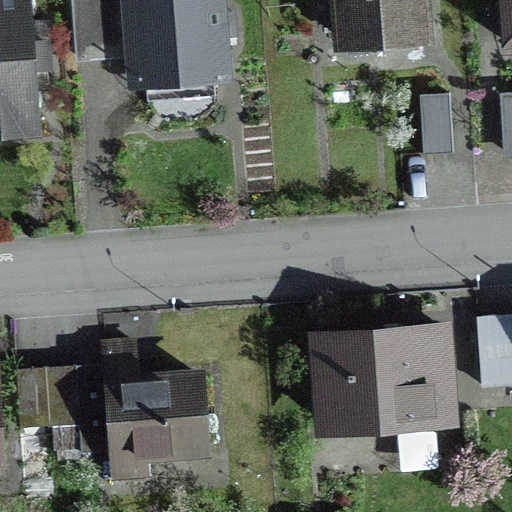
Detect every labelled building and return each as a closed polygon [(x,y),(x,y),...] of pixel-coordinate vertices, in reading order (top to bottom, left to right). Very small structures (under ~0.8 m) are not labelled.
[(0,0),(0,146),(40,144),(36,77),(53,75),(52,46),(34,47),(31,0),(0,0)] [(217,95),(233,93),(229,46),(239,45),(237,16),(227,17),(225,0),(70,0),(75,68),(125,64),(128,102),(146,100),(147,108),(155,107),(157,125),(210,121),(208,103),(217,102),(217,95)] [(328,0),(333,62),(434,54),(429,0),(328,0)] [(511,58),(511,0),(498,0),(503,60),(511,58)] [(453,157),(450,93),(420,94),(423,158),(453,157)] [(504,164),(511,163),(511,93),(501,94),(504,164)] [(511,308),(476,311),(481,383),(511,380),(511,308)] [(325,428),(453,420),(447,329),(319,337),(325,428)] [(105,362),(64,365),(33,366),(17,367),(21,428),(55,426),(56,447),(111,444),(113,481),(152,479),(150,450),(207,446),(203,377),(140,380),(140,379),(138,340),(104,342),(105,362)] [(0,461),(8,461),(1,349),(0,349),(0,461)] [(23,496),(49,495),(46,431),(20,432),(23,496)]
